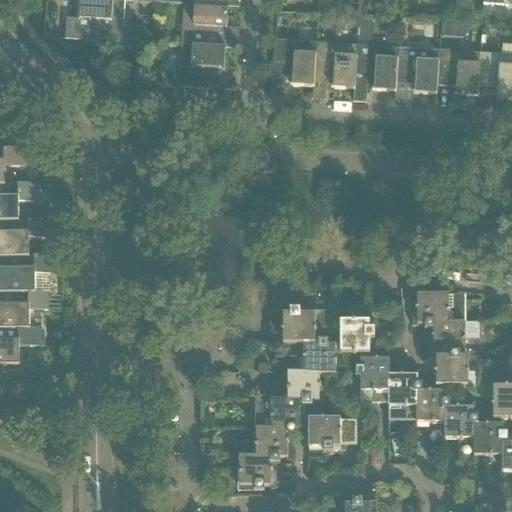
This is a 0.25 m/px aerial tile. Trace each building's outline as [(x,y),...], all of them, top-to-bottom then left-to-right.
[(66,26),(65,40),(77,41),(122,44),(124,3),(86,0),(79,0),(78,21),(78,27),(66,26)] [(153,0),(153,4),(183,6),(183,7),(228,10),(240,10),(240,9),(237,0),(153,0)] [(183,7),(181,47),(181,49),(225,52),(225,51),(229,51),(237,51),(237,49),(238,38),(226,37),(226,32),(228,10),(183,7)] [(485,18),(484,26),(494,26),(494,18),(485,18)] [(395,94),(398,50),(370,48),(372,25),(358,24),(357,47),(353,104),(366,104),(367,83),(372,84),(372,93),(395,94)] [(312,89),(315,44),(294,43),(274,42),(271,99),(272,99),(272,98),(283,99),(284,88),(312,89)] [(130,49),(130,53),(141,54),(142,50),(142,45),(130,44),(130,49)] [(313,89),(312,101),(324,102),(326,81),(331,81),(331,90),(353,92),(352,104),(353,104),(357,47),(315,44),(315,56),(312,89),(313,89)] [(216,80),(216,79),(224,80),(224,73),(225,52),(181,49),(179,83),(178,89),(189,89),(235,92),(235,91),(213,90),(214,80),(216,80)] [(439,52),(398,50),(395,94),(396,94),(396,85),(413,86),(412,95),(436,97),(437,88),(439,52)] [(478,91),(479,91),(481,55),(439,52),(437,88),(454,89),(454,98),(477,99),(478,91)] [(511,101),(511,57),(481,55),(479,91),(495,92),(495,101),(511,101)] [(0,185),(4,186),(4,185),(4,168),(24,168),(24,150),(0,150),(0,185)] [(33,155),(31,160),(37,163),(42,164),(46,156),(35,152),(33,155)] [(38,203),(38,185),(4,185),(4,186),(0,185),(0,222),(1,222),(12,222),(19,222),(19,221),(19,204),(38,203)] [(0,258),(29,258),(28,240),(48,240),(48,221),(19,221),(19,222),(12,222),(13,235),(1,235),(1,222),(0,222),(0,258)] [(54,276),(54,257),(29,258),(0,258),(0,294),(34,294),(34,293),(34,276),(54,276)] [(48,312),(48,293),(34,293),(34,294),(0,294),(0,330),(4,330),(29,330),(29,312),(48,312)] [(465,325),(465,297),(449,297),(417,297),(417,317),(412,317),(412,328),(418,328),(418,326),(424,326),(424,331),(433,331),(433,325),(449,325),(465,325)] [(337,311),(337,324),(340,324),(340,335),(340,345),(341,345),(341,356),(353,356),(355,356),(358,356),(369,356),(369,342),(374,342),(374,332),(369,332),(369,324),(358,325),(358,311),(337,311)] [(281,332),(281,335),(283,335),(283,338),(283,346),(303,346),(315,347),(315,345),(315,334),(316,334),(329,334),(329,320),(329,312),(313,313),(313,317),(305,317),(300,317),(300,312),(290,312),(290,317),(283,317),(283,332),(281,332)] [(465,354),(465,325),(449,325),(433,325),(433,331),(433,344),(428,345),(428,356),(434,356),(434,354),(440,354),(440,359),(445,359),(450,359),(450,354),(460,354),(465,354)] [(38,329),(29,330),(4,330),(0,330),(0,366),(18,367),(18,347),(38,347),(38,329)] [(328,347),(328,342),(318,342),(318,347),(315,347),(303,346),(303,356),(302,356),(302,358),(290,359),(289,375),(318,375),(318,376),(319,376),(335,376),(335,356),(341,356),(341,345),(340,345),(334,345),(334,347),(328,347)] [(433,372),(433,377),(435,377),(435,387),(447,387),(447,388),(448,388),(456,388),(467,388),(469,388),(475,393),(475,374),(467,374),(467,359),(459,359),(460,354),(450,354),(450,359),(445,359),(440,359),(434,359),(434,372),(433,372)] [(369,356),(358,356),(358,362),(360,362),(360,369),(355,369),(355,379),(360,379),(360,393),(373,393),(373,405),(388,405),(388,393),(389,393),(389,377),(389,361),(369,361),(369,356)] [(243,366),(237,375),(251,382),(260,376),(243,366)] [(388,405),(388,409),(389,409),(388,422),(407,422),(407,414),(416,414),(416,410),(416,394),(422,394),(422,385),(417,385),(417,379),(419,379),(419,372),(408,372),(408,377),(389,377),(389,393),(388,393),(388,405)] [(289,375),(287,375),(287,403),(303,403),(303,409),(312,409),(312,404),(318,404),(318,406),(324,406),(324,394),(319,394),(319,376),(318,376),(318,375),(289,375)] [(447,395),(447,388),(447,387),(435,387),(435,394),(422,394),(416,394),(416,410),(416,426),(444,426),(444,410),(450,410),(450,401),(445,401),(445,395),(447,395)] [(511,389),(493,389),(493,412),(493,420),(504,420),(511,420),(511,389)] [(213,391),(213,402),(224,402),(225,391),(213,391)] [(255,414),(255,430),(271,430),(271,431),(286,431),(286,437),(287,437),(296,437),(296,432),(302,432),(302,434),(308,434),(310,434),(310,429),(310,423),(308,423),(303,423),(303,417),(303,414),(303,409),(303,403),(287,403),(271,403),(255,403),(255,414)] [(475,411),(475,405),(463,405),(463,410),(450,410),(444,410),(444,426),(444,441),(473,442),(474,442),(474,427),(478,427),(478,417),(473,417),(473,411),(475,411)] [(504,428),(504,420),(493,420),(493,427),(478,427),(474,427),(474,442),(473,442),(473,459),(501,459),(502,459),(502,443),(507,443),(507,434),(502,434),(502,428),(504,428)] [(308,452),(318,452),(323,452),(323,456),(333,456),(333,452),(340,452),(340,445),(354,444),(354,447),(356,447),(355,422),(308,422),(308,423),(310,423),(310,429),(310,434),(308,434),(308,452)] [(271,431),(271,430),(255,430),(255,459),(279,459),(279,460),(280,460),(286,460),(286,462),(292,462),(292,450),(287,450),(287,437),(286,437),(286,431),(271,431)] [(511,442),(507,443),(502,443),(502,459),(501,459),(501,475),(511,474),(511,442)] [(235,459),(235,470),(239,470),(239,488),(239,494),(254,494),(254,493),(264,493),(264,488),(270,488),(270,490),(276,490),(276,478),(271,478),(271,470),(271,465),(280,465),(280,460),(279,460),(279,459),(255,459),(235,459)] [(377,506),(362,506),(362,501),(352,501),(352,506),(346,506),(346,504),(340,504),(339,511),(388,511),(389,511),(383,506),(377,506)]
